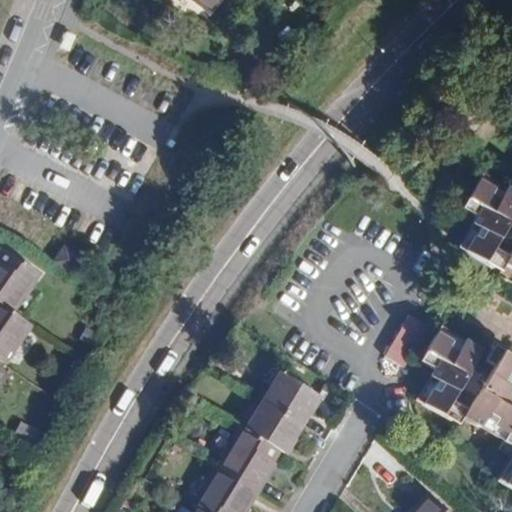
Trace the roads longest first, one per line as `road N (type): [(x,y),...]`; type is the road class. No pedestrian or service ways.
road 1 (secondary): [(75,507),(143,385),(225,264),(315,152),(458,0)]
road 2 (residential): [(364,363),(308,328),(352,251),(408,285)]
road 3 (residential): [(305,511),(382,386),(364,363)]
road 4 (residential): [(0,119),(51,0)]
